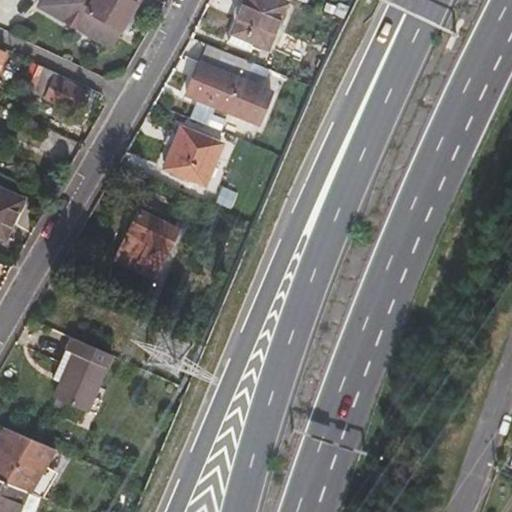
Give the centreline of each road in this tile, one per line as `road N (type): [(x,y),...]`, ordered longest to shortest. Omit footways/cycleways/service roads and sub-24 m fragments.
road 1 (primary): [(414,13),(382,38),(308,193),(179,511)]
road 2 (primary): [(414,13),(244,452),(231,511)]
road 3 (primary): [(341,385),(457,103),(511,1)]
road 4 (residential): [(135,101),(0,329)]
road 5 (residential): [(450,511),(511,339)]
road 6 (residential): [(0,39),(135,101)]
road 7 (primary): [(292,511),(341,385)]
road 8 (primary): [(314,511),(341,385)]
